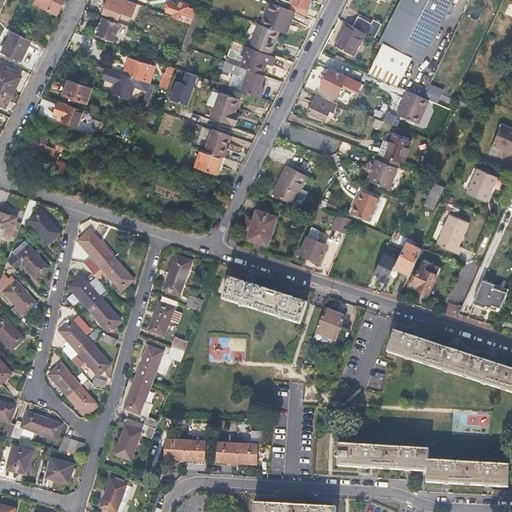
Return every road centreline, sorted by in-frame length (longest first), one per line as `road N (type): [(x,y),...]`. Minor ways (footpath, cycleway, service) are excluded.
road 1 (residential): [(166,511),(180,490),(202,483),(388,492),(430,505),(511,510)]
road 2 (residential): [(511,346),(207,248)]
road 3 (residential): [(335,0),(207,248)]
road 4 (residential): [(76,206),(36,383),(100,445)]
road 5 (residential): [(157,233),(100,445)]
road 6 (residential): [(78,0),(0,156)]
